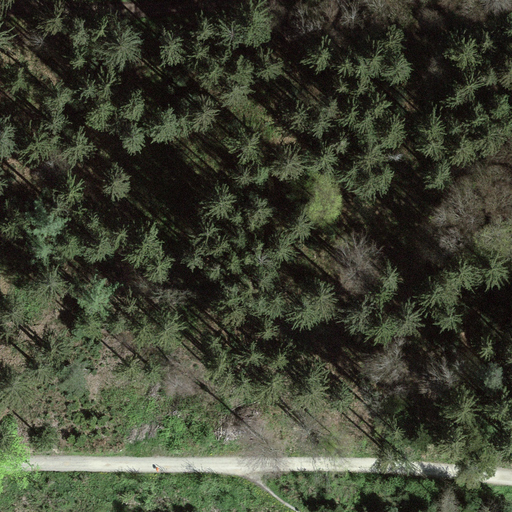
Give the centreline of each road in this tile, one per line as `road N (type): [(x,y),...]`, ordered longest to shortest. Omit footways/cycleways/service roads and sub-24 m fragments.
road 1 (track): [(511,484),(299,462),(0,461)]
road 2 (track): [(0,3),(222,0)]
